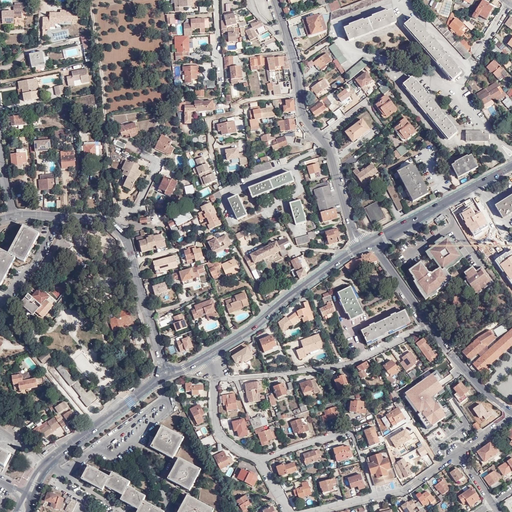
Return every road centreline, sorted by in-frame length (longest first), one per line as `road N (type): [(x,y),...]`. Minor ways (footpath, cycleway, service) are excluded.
road 1 (residential): [(361,247),(330,149),(300,109),(274,0)]
road 2 (residential): [(14,216),(107,220),(121,231),(165,372)]
road 3 (track): [(114,224),(90,0)]
road 4 (residential): [(213,377),(352,364),(428,326)]
road 5 (secondary): [(200,359),(361,247)]
road 6 (secondary): [(370,241),(511,165)]
road 7 (secondary): [(42,468),(165,372)]
road 8 (residential): [(316,511),(405,490),(457,453)]
road 9 (tertiary): [(428,326),(511,412)]
